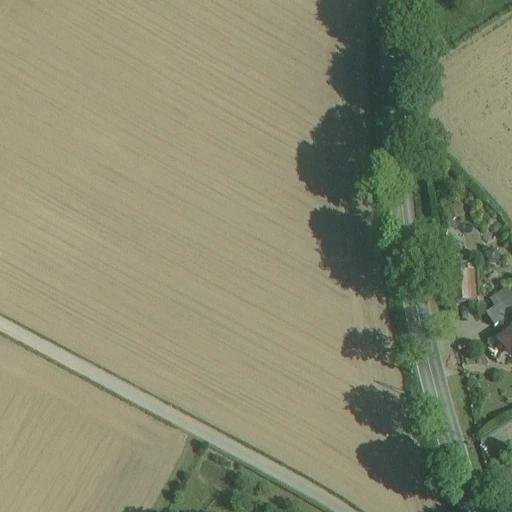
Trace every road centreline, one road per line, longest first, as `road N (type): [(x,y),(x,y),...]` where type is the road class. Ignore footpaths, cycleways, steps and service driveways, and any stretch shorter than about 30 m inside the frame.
road 1 (secondary): [(475,511),(432,366),(401,190),(394,0)]
road 2 (unclassified): [(0,325),(343,511)]
